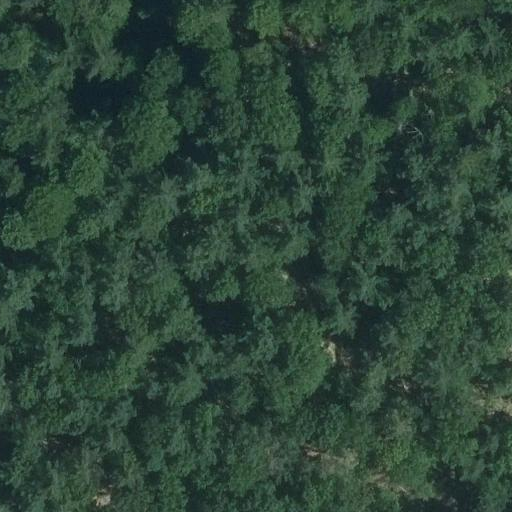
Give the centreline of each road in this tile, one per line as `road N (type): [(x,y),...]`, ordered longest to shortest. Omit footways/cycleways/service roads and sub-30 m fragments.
road 1 (track): [(0,262),(126,159),(244,74),(291,52)]
road 2 (track): [(291,52),(433,0)]
